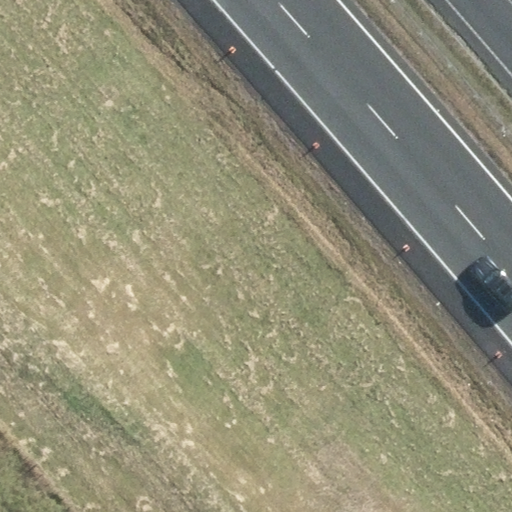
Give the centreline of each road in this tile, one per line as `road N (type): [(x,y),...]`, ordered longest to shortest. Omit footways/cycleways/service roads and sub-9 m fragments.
road 1 (motorway): [(427,511),(0,112)]
road 2 (motorway): [(511,271),(265,0)]
